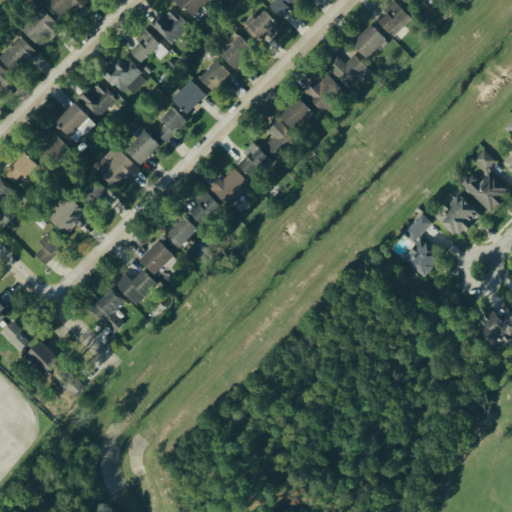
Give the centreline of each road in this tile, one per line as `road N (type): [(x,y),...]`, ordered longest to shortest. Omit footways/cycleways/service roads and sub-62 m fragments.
road 1 (residential): [(51,304),(351,0)]
road 2 (residential): [(0,138),(136,0)]
road 3 (residential): [(116,369),(0,252)]
